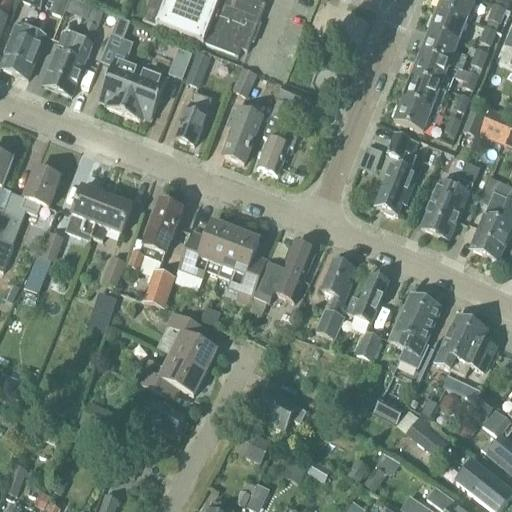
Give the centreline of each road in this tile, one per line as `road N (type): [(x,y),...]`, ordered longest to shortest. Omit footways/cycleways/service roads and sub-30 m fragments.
road 1 (residential): [(316,227),(0,104)]
road 2 (residential): [(316,227),(401,8)]
road 3 (residential): [(511,312),(316,227)]
road 4 (residential): [(168,511),(251,352)]
